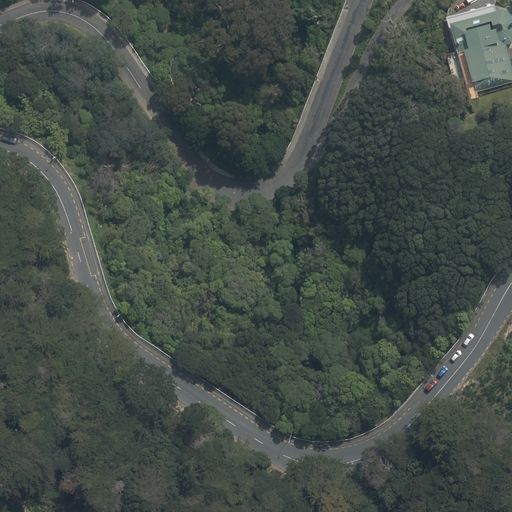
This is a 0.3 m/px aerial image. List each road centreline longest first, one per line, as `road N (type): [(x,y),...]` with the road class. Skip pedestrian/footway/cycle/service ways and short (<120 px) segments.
road 1 (tertiary): [(511,282),(384,437),(343,455),(276,450),(122,347),(98,308),(51,186),(0,147)]
road 2 (unclassified): [(0,24),(44,7),(96,25),(207,180),(236,195),(264,196),(292,178),(364,0)]
